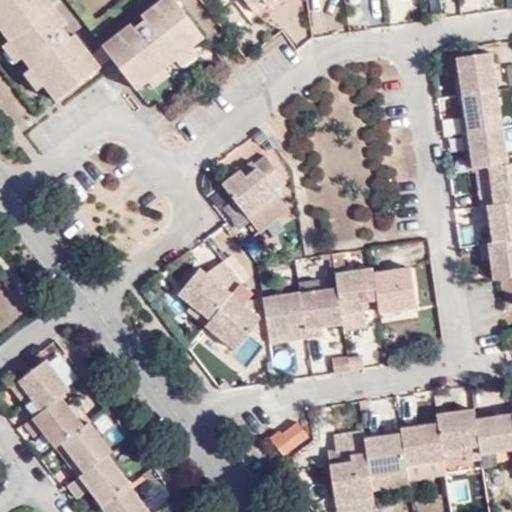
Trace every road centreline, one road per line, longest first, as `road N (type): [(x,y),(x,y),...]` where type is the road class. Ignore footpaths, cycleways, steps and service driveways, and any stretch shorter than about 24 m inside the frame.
road 1 (residential): [(410,41),(460,352),(445,371),(179,412)]
road 2 (residential): [(163,175),(317,55),(410,41)]
road 3 (residential): [(163,175),(127,130),(106,128),(9,194)]
road 4 (residential): [(87,297),(183,226),(187,204),(163,175)]
road 5 (residential): [(179,412),(87,297)]
road 6 (residential): [(87,297),(9,194)]
road 7 (residential): [(253,511),(179,412)]
